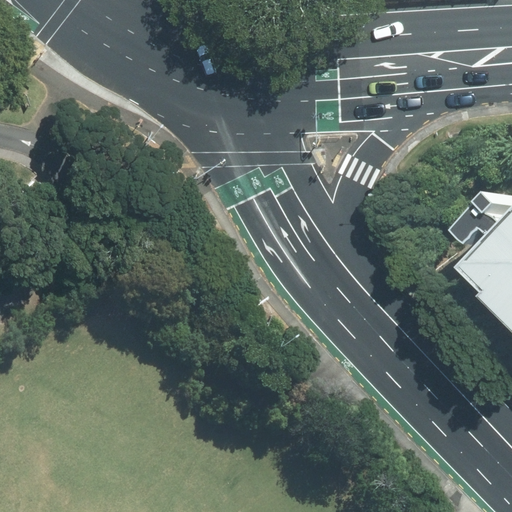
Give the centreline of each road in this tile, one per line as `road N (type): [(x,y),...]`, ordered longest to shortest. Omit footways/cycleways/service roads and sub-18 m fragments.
road 1 (primary): [(511,463),(340,276)]
road 2 (primary): [(340,276),(271,171),(220,57)]
road 3 (primary): [(453,61),(361,171),(340,276)]
road 4 (secondary): [(220,57),(315,68),(453,61)]
road 5 (primary): [(220,57),(123,23),(91,0)]
